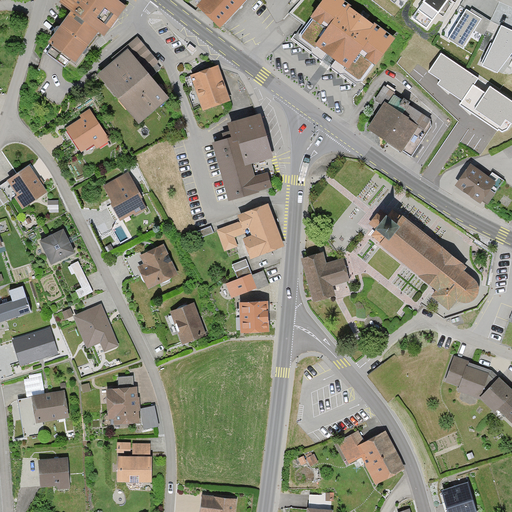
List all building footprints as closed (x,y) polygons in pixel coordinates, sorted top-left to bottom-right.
[(68,51),(82,61),(103,32),(109,37),(131,7),(122,0),(64,0),(63,3),(74,11),(65,25),(53,40),(68,51)] [(203,0),(198,7),(221,28),(245,0),(203,0)] [(396,38),(342,0),(325,0),(299,36),(364,82),(396,38)] [(445,0),(426,0),(414,18),(426,26),(445,0)] [(480,19),(466,11),(449,39),(462,48),(480,19)] [(511,51),(511,31),(502,27),(483,65),(497,71),(511,51)] [(99,72),(142,122),(171,98),(150,72),(161,63),(139,38),(99,72)] [(477,78),(441,54),(429,72),(441,80),(438,84),(462,100),(477,78)] [(194,75),(207,110),(232,101),(220,66),(194,75)] [(511,100),(477,78),(462,100),(459,105),(497,131),(499,129),(502,131),(507,130),(511,123),(511,100)] [(385,103),(368,129),(399,149),(409,156),(433,119),(395,94),(388,105),(385,103)] [(66,128),(82,152),(93,144),(95,148),(110,138),(90,108),(79,116),(80,118),(66,128)] [(268,138),(262,117),(229,125),(231,133),(232,139),(212,144),(227,203),(274,191),(269,174),(254,178),(251,167),(259,165),(274,162),(268,138)] [(47,192),(30,165),(7,179),(24,206),(47,192)] [(457,186),(483,204),(497,183),(470,165),(457,186)] [(145,206),(127,173),(102,187),(120,220),(145,206)] [(0,188),(0,204),(9,201),(4,187),(0,188)] [(282,245),(267,206),(239,216),(240,221),(216,230),(224,251),(236,247),(232,238),(243,234),(252,257),(282,245)] [(466,271),(468,268),(463,264),(455,258),(446,250),(409,219),(396,209),(390,216),(382,210),(376,217),(370,224),(377,230),(372,237),(385,248),(421,278),(430,286),(438,293),(433,298),(450,311),(456,304),(459,301),(463,303),(468,304),(472,302),(476,299),(479,294),(480,289),(478,284),(476,280),(466,271)] [(39,242),(52,267),(77,255),(64,230),(39,242)] [(177,274),(163,246),(140,258),(143,265),(138,267),(149,289),(177,274)] [(327,265),(324,254),(313,257),(303,260),(315,302),(326,299),(335,296),(332,287),(350,282),(347,272),(343,260),(327,265)] [(247,256),(233,261),(235,268),(249,263),(247,256)] [(74,288),(77,296),(92,291),(80,258),(72,261),(81,286),(74,288)] [(225,279),(231,295),(257,286),(251,269),(225,279)] [(0,305),(0,323),(33,312),(24,287),(9,292),(12,301),(0,305)] [(242,302),(243,333),(271,331),(270,301),(242,302)] [(205,336),(194,303),(169,311),(181,344),(205,336)] [(103,306),(74,317),(86,349),(100,344),(103,353),(119,347),(103,306)] [(49,328),(13,340),(21,365),(57,354),(49,328)] [(458,392),(480,399),(487,392),(494,372),(453,359),(445,383),(459,388),(458,392)] [(511,422),(511,385),(502,376),(487,392),(480,399),(495,413),(499,410),(511,422)] [(108,423),(141,422),(140,386),(107,388),(108,423)] [(69,418),(64,392),(17,400),(23,439),(45,435),(43,423),(69,418)] [(141,409),(145,429),(159,427),(156,407),(141,409)] [(361,458),(375,486),(405,471),(386,432),(363,443),(358,433),(336,444),(346,465),(361,458)] [(118,482),(151,482),(152,444),(118,444),(118,482)] [(69,458),(38,460),(40,485),(71,482),(69,458)] [(443,491),(449,511),(477,511),(469,483),(443,491)] [(236,511),(238,500),(204,496),(202,511),(236,511)]
